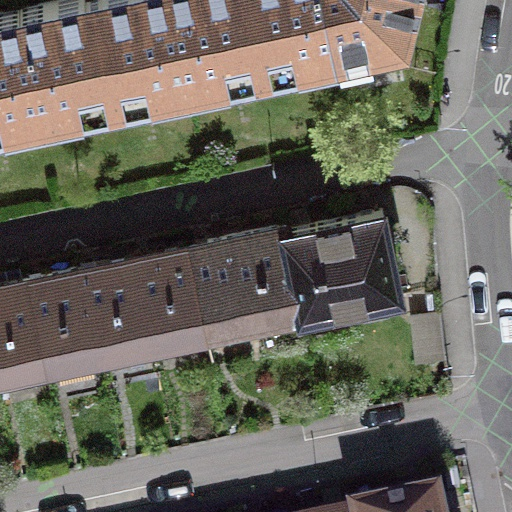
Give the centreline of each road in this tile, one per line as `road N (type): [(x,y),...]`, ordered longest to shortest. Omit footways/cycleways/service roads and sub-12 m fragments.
road 1 (residential): [(0,511),(511,398)]
road 2 (residential): [(0,244),(499,133)]
road 3 (residential): [(511,394),(497,282),(499,133)]
